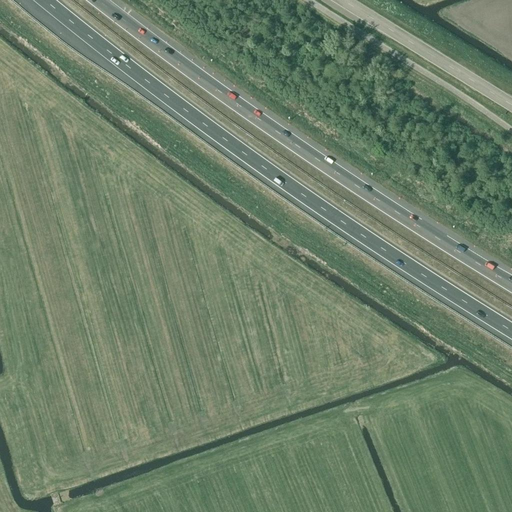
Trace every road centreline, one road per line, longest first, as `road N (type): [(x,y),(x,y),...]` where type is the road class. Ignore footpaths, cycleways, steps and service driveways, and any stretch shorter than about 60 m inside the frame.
road 1 (motorway): [(43,0),(279,180),(511,331)]
road 2 (motorway): [(511,286),(300,149),(96,0)]
road 3 (tertiary): [(511,105),(340,0)]
